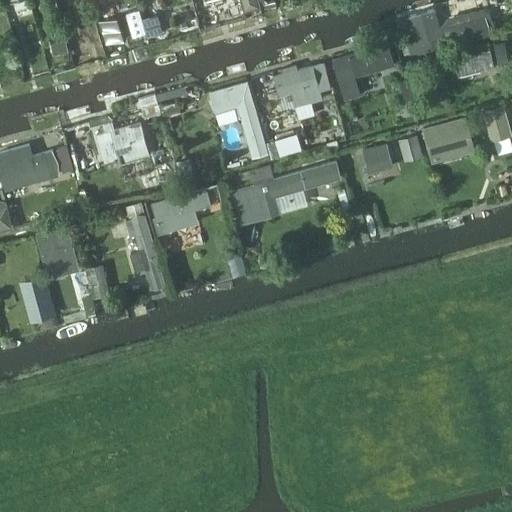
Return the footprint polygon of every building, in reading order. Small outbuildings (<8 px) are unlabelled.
[(258,0),(241,0),(245,13),(261,9),(258,0)] [(258,0),(261,9),(276,5),(275,1),(265,4),(263,0),(258,0)] [(411,53),(490,33),(489,28),(494,21),(491,11),(484,7),(448,16),(443,23),(440,24),(436,8),(407,15),(412,35),(407,36),(411,53)] [(139,8),(126,12),(132,35),(145,32),(139,8)] [(61,18),(46,22),(54,56),(69,52),(61,18)] [(504,38),(493,41),(498,63),(509,61),(504,38)] [(357,77),(396,65),(389,42),(333,58),(344,97),(361,92),(357,77)] [(495,66),(490,46),(454,55),(459,75),(495,66)] [(332,86),(325,60),(298,67),(297,63),(281,68),(283,71),(274,73),(280,95),(292,91),(296,104),(322,97),(320,89),(332,86)] [(413,77),(400,80),(408,110),(420,107),(413,77)] [(269,151),(248,78),(210,89),(216,111),(238,104),(252,156),(269,151)] [(155,91),(139,96),(145,117),(147,117),(147,116),(157,113),(158,114),(162,112),(155,91)] [(160,105),(164,117),(182,112),(178,99),(160,105)] [(492,140),(511,134),(511,129),(505,103),(483,109),(492,140)] [(432,161),(475,150),(466,114),(423,126),(432,161)] [(104,132),(97,134),(101,148),(106,164),(119,160),(120,163),(151,154),(141,120),(115,128),(113,119),(101,122),(104,132)] [(275,139),(279,155),(303,148),(298,132),(275,139)] [(405,160),(424,155),(417,133),(399,139),(405,160)] [(362,148),(369,172),(394,165),(388,141),(362,148)] [(33,154),(30,142),(0,150),(0,170),(5,189),(61,174),(54,148),(33,154)] [(63,171),(74,168),(68,144),(57,147),(63,171)] [(191,156),(177,160),(183,182),(196,178),(191,156)] [(254,182),(229,189),(238,223),(281,212),(277,195),(342,177),(337,158),(275,175),(272,165),(251,171),(254,182)] [(151,204),(160,234),(197,223),(193,212),(221,204),(215,186),(187,194),(151,204)] [(345,187),(338,189),(340,199),(348,197),(345,187)] [(348,197),(340,199),(343,209),(350,207),(348,197)] [(0,229),(14,226),(7,199),(1,198),(0,198),(0,229)] [(126,204),(130,216),(146,212),(142,200),(126,204)] [(145,267),(151,287),(165,283),(146,212),(130,216),(125,217),(129,234),(136,232),(140,248),(130,250),(135,269),(145,267)] [(47,276),(79,268),(69,225),(37,233),(47,276)] [(108,293),(102,264),(87,267),(93,297),(108,293)] [(45,273),(20,281),(31,321),(56,314),(45,273)]
